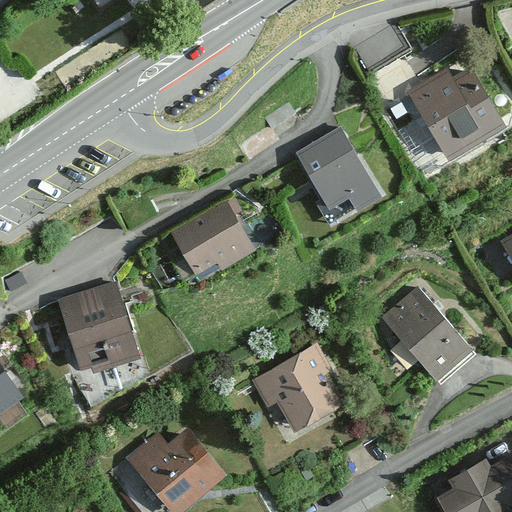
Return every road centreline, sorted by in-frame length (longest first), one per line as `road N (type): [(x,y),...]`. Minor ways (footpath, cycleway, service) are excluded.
road 1 (residential): [(423,0),(330,29),(195,139),(155,147),(118,100)]
road 2 (residential): [(511,398),(314,511)]
road 3 (primary): [(265,0),(118,100)]
road 4 (primary): [(118,100),(0,176)]
